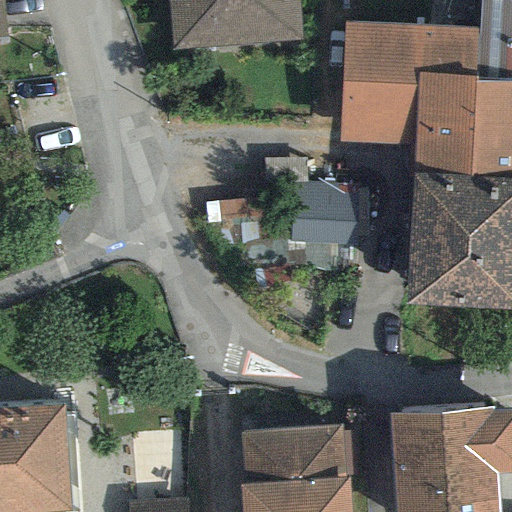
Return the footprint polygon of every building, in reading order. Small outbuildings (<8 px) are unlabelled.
[(171,0),(175,58),(304,50),(301,0),(171,0)] [(511,0),(478,0),(476,30),(474,78),(474,82),(511,83),(511,0)] [(476,30),(343,25),(338,142),(413,145),(411,176),(511,180),(511,83),(474,82),(474,78),(476,30)] [(297,176),(296,250),(356,252),(357,177),(297,176)] [(511,180),(411,176),(407,240),(511,245),(511,180)] [(511,245),(407,240),(404,303),(511,308),(511,245)] [(63,406),(0,409),(0,511),(56,511),(69,511),(63,406)] [(492,408),(388,414),(393,511),(497,511),(495,473),(511,472),(511,410),(493,412),(492,408)] [(240,432),(243,485),(347,478),(351,478),(348,431),(340,432),(340,426),(240,432)] [(243,485),(237,485),(239,511),(349,511),(347,478),(243,485)] [(185,511),(185,500),(125,504),(125,511),(185,511)]
